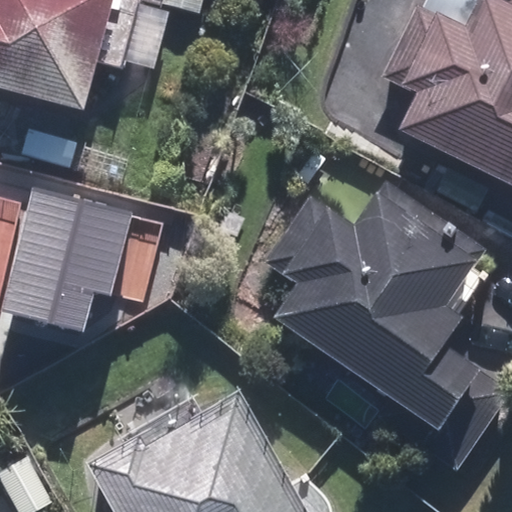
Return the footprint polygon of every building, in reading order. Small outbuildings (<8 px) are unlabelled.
[(0,0),(0,98),(85,120),(115,0),(0,0)] [(412,95),(393,133),(511,191),(511,0),(477,0),(461,34),(416,11),(382,80),(412,95)] [(292,285),(267,321),(431,433),(475,370),(438,344),(484,278),(468,268),(478,253),(379,185),(346,232),(306,205),(264,266),(292,285)] [(298,511),(233,398),(199,417),(191,405),(84,466),(110,511),(298,511)] [(42,511),(54,506),(26,451),(0,463),(0,488),(11,511),(42,511)]
